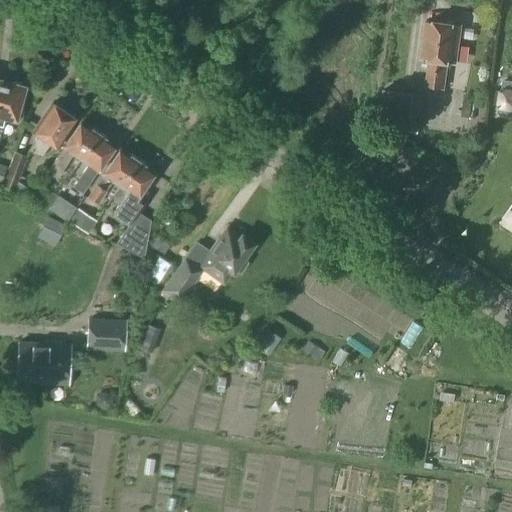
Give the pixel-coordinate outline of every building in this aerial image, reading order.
[(454,64),(460,26),(425,21),(420,59),(427,60),(424,87),(444,89),(447,63),(454,64)] [(0,134),(4,118),(14,121),(24,86),(2,80),(0,88),(0,134)] [(511,93),(500,91),(496,90),(493,105),(497,105),(511,108),(511,93)] [(419,132),(424,95),(400,92),(396,129),(419,132)] [(459,117),(469,119),(472,102),(462,100),(459,117)] [(54,105),(51,103),(32,131),(38,136),(28,150),(40,158),(50,144),(56,148),(76,120),(73,118),(75,115),(68,110),(66,113),(65,112),(65,108),(58,104),(54,105)] [(80,160),(98,134),(80,122),(62,148),(63,148),(48,170),(58,177),(73,155),(80,160)] [(98,172),(115,146),(98,134),(80,160),(87,164),(72,187),(82,194),(97,171),(98,172)] [(113,196),(137,160),(119,149),(102,174),(87,196),(98,204),(107,191),(106,191),(112,181),(119,185),(112,196),(113,196)] [(24,199),(30,190),(18,182),(27,156),(14,151),(2,186),(12,190),(11,194),(24,199)] [(138,197),(154,172),(137,160),(113,196),(120,201),(112,214),(128,225),(115,244),(143,259),(150,221),(138,213),(145,202),(138,197)] [(54,199),(46,194),(49,190),(36,182),(26,198),(38,206),(46,210),(54,199)] [(66,201),(57,215),(66,221),(75,208),(66,201)] [(69,221),(87,234),(97,221),(78,208),(77,209),(70,220),(69,221)] [(36,238),(54,247),(65,225),(47,217),(36,238)] [(239,238),(227,230),(209,256),(200,269),(184,257),(161,290),(180,303),(202,271),(224,285),(233,272),(240,274),(248,263),(244,256),(253,244),(241,235),(239,238)] [(150,245),(165,254),(171,245),(156,236),(150,245)] [(158,286),(173,265),(158,255),(143,275),(158,286)] [(124,352),(126,320),(87,318),(85,350),(124,352)] [(270,355),(281,360),(291,339),(280,334),(270,355)] [(67,384),(69,345),(18,342),(16,381),(67,384)] [(308,343),(303,350),(311,356),(317,348),(308,343)] [(225,378),(218,377),(216,391),(223,392),(225,378)] [(291,386),(283,385),(282,393),(291,394),(291,386)]
